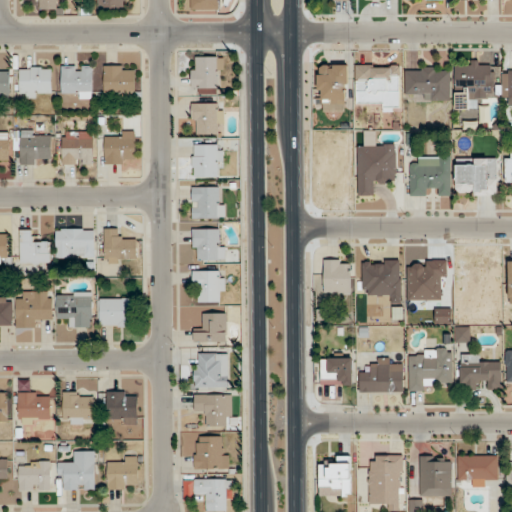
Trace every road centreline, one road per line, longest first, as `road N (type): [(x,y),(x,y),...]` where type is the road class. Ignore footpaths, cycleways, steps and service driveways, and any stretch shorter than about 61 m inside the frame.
road 1 (secondary): [(254,0),(260,511)]
road 2 (secondary): [(298,511),(295,0)]
road 3 (residential): [(160,511),(159,0)]
road 4 (residential): [(0,33),(511,33)]
road 5 (residential): [(511,228),(296,229)]
road 6 (residential): [(511,423),(298,424)]
road 7 (residential): [(0,360),(162,359)]
road 8 (residential): [(0,198),(161,196)]
